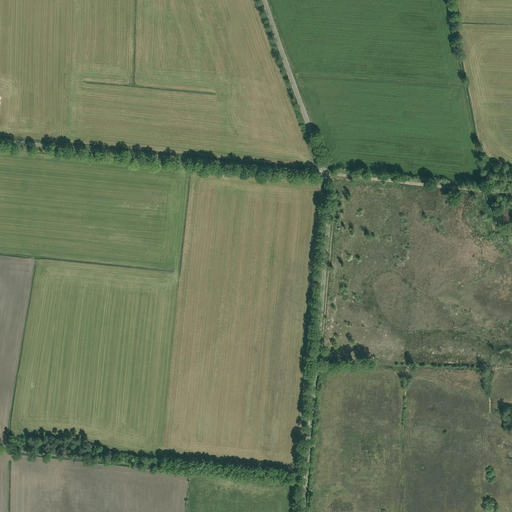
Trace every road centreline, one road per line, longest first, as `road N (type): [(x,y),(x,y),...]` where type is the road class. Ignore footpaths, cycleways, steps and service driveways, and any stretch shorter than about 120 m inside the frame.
road 1 (unclassified): [(302,511),(330,198),(324,171)]
road 2 (unclassified): [(324,171),(0,140)]
road 3 (track): [(324,171),(511,192)]
road 4 (unclassified): [(324,171),(263,0)]
